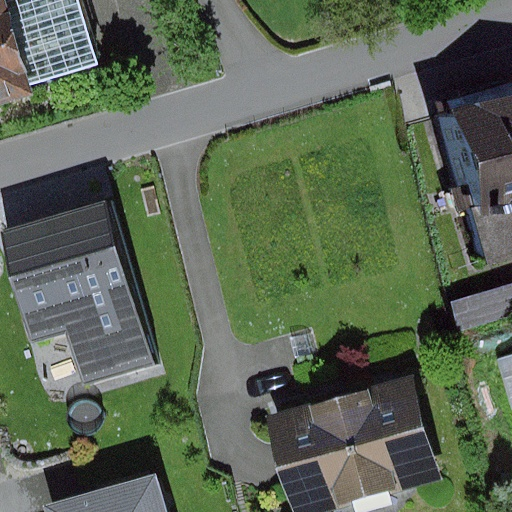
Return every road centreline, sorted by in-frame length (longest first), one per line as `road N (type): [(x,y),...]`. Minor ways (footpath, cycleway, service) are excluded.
road 1 (residential): [(253,98),(511,21)]
road 2 (residential): [(0,171),(253,98)]
